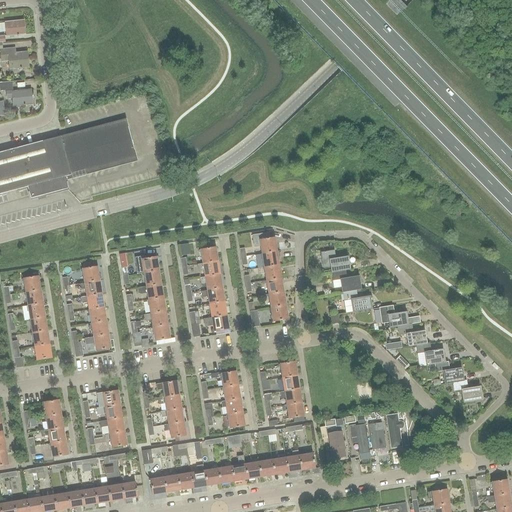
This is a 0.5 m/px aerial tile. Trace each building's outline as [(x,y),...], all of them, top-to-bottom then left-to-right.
[(6,37),(26,35),(24,20),(5,22),(6,37)] [(10,69),(29,67),(27,52),(15,53),(15,48),(1,50),(2,62),(9,61),(10,69)] [(13,106),(32,104),(31,90),(13,92),(12,82),(0,82),(0,85),(0,91),(6,91),(7,99),(13,98),(13,106)] [(65,177),(136,158),(126,119),(0,152),(0,194),(28,187),(31,198),(68,188),(65,177)] [(262,254),(277,251),(275,237),(270,238),(269,233),(252,236),(254,248),(261,247),(262,254)] [(187,243),(180,245),(181,251),(181,253),(189,251),(188,243),(187,243)] [(218,261),(216,247),(200,250),(203,264),(218,261)] [(350,270),(348,256),(336,258),(335,250),(321,252),(323,268),(330,267),(331,273),(332,273),(346,270),(350,270)] [(280,265),(277,251),(262,254),(264,267),(280,265)] [(160,271),(157,257),(143,259),(142,256),(135,257),(136,268),(143,266),(144,273),(160,271)] [(221,274),(218,261),(203,264),(205,277),(221,274)] [(282,278),(280,265),(264,267),(266,281),(282,278)] [(100,280),(98,266),(82,269),(85,283),(100,280)] [(309,266),(309,276),(318,276),(318,272),(312,266),(309,266)] [(361,290),(359,276),(347,278),(346,270),(332,273),(334,288),(341,287),(342,293),(343,293),(356,290),(361,290)] [(162,284),(160,271),(144,273),(146,287),(162,284)] [(223,288),(221,274),(205,277),(200,278),(201,284),(206,283),(207,291),(223,288)] [(41,290),(39,276),(23,279),(26,292),(26,293),(41,290)] [(284,292),(282,278),(266,281),(268,294),(284,292)] [(102,294),(100,280),(85,283),(87,296),(102,294)] [(164,298),(162,284),(146,287),(139,288),(140,294),(147,293),(148,300),(164,298)] [(225,302),(223,288),(207,291),(202,291),(203,297),(208,296),(209,304),(225,302)] [(44,304),(41,290),(26,293),(26,292),(19,293),(20,299),(26,298),(28,306),(44,304)] [(370,296),(358,298),(356,290),(343,293),(344,301),(351,300),(353,313),(372,310),(370,296)] [(286,305),(284,292),(268,294),(271,308),(286,305)] [(105,307),(102,294),(87,296),(81,297),(82,303),(88,302),(89,310),(105,307)] [(166,311),(164,298),(148,300),(150,314),(166,311)] [(227,315),(225,302),(209,304),(211,318),(227,315)] [(46,317),(44,304),(28,306),(30,320),(46,317)] [(289,319),(286,305),(271,308),(273,322),(289,319)] [(379,308),(380,316),(382,324),(389,323),(389,328),(398,327),(409,325),(406,312),(394,314),(393,306),(379,308)] [(107,321),(105,307),(89,310),(91,323),(107,321)] [(255,310),(250,311),(252,327),(260,326),(257,310),(255,310)] [(168,325),(166,311),(150,314),(144,315),(145,321),(151,320),(153,327),(168,325)] [(229,329),(227,315),(211,318),(214,331),(229,329)] [(48,331),(46,317),(30,320),(32,333),(48,331)] [(201,336),(198,324),(196,324),(196,320),(191,321),(194,338),(201,336)] [(109,334),(107,321),(91,323),(93,337),(109,334)] [(411,324),(409,325),(398,327),(399,335),(406,334),(408,347),(416,346),(427,344),(427,343),(425,330),(413,332),(411,324)] [(171,339),(168,325),(153,327),(155,341),(171,339)] [(142,346),(140,333),(137,333),(137,330),(132,331),(134,347),(142,346)] [(50,344),(48,331),(32,333),(34,347),(50,344)] [(96,351),(111,348),(109,334),(93,337),(85,338),(86,345),(94,343),(96,351)] [(78,343),(78,340),(73,340),(75,357),(82,355),(80,343),(78,343)] [(430,343),(427,343),(427,344),(416,346),(417,354),(424,353),(426,366),(434,364),(445,362),(443,349),(431,351),(430,343)] [(52,358),(50,344),(34,347),(37,360),(52,358)] [(409,365),(405,361),(401,365),(405,370),(409,365)] [(296,362),(280,364),(282,378),(298,375),(296,362)] [(448,362),(445,362),(434,364),(436,372),(443,371),(445,384),(453,383),(464,381),(462,368),(450,370),(448,362)] [(236,371),(221,374),(223,388),(239,385),(236,371)] [(300,389),(298,375),(282,378),(284,391),(300,389)] [(266,381),(261,381),(263,390),(267,389),(270,388),(269,380),(266,381)] [(467,380),(464,381),(453,383),(454,391),(461,390),(463,403),(482,400),(480,386),(468,388),(467,380)] [(180,395),(178,381),(156,384),(157,391),(163,390),(164,397),(180,395)] [(241,399),(239,385),(223,388),(225,401),(241,399)] [(302,402),(300,389),(284,391),(284,392),(280,392),(281,399),(285,398),(286,405),(302,402)] [(118,390),(96,394),(98,402),(104,401),(105,407),(121,404),(118,390)] [(271,407),(270,401),(272,400),(271,394),(264,395),(266,408),(271,407)] [(182,408),(180,395),(164,397),(166,411),(182,408)] [(243,412),(241,399),(225,401),(221,402),(222,408),(226,407),(227,415),(243,412)] [(62,414),(59,400),(44,403),(46,417),(62,414)] [(304,416),(302,402),(286,405),(289,419),(304,416)] [(214,417),(212,403),(204,404),(207,418),(214,417)] [(123,418),(121,404),(105,407),(107,420),(123,418)] [(409,407),(403,408),(405,418),(406,423),(412,422),(409,407)] [(184,422),(182,408),(166,411),(169,424),(184,422)] [(397,409),(399,419),(405,418),(403,408),(397,409)] [(245,426),(243,412),(227,415),(228,417),(223,417),(225,427),(229,426),(230,428),(245,426)] [(364,414),(365,421),(375,419),(374,413),(364,414)] [(64,427),(62,414),(46,417),(48,430),(64,427)] [(386,417),(391,444),(402,442),(398,415),(386,417)] [(125,431),(123,418),(107,420),(99,422),(100,428),(108,426),(109,434),(125,431)] [(185,422),(169,425),(171,437),(187,435),(185,422)] [(369,425),(373,451),(381,450),(376,423),(369,425)] [(355,427),(359,454),(369,452),(365,426),(355,427)] [(66,441),(64,427),(48,430),(40,431),(41,437),(49,436),(50,444),(66,441)] [(127,445),(125,431),(109,434),(104,435),(105,441),(110,440),(112,448),(127,445)] [(329,435),(333,459),(347,456),(343,433),(329,435)] [(68,455),(66,441),(50,444),(53,457),(68,455)] [(192,448),(195,447),(194,442),(186,444),(187,449),(188,453),(193,452),(192,448)] [(152,465),(151,455),(150,450),(142,451),(144,466),(152,465)] [(0,465),(9,465),(7,451),(0,451),(0,465)] [(315,468),(313,453),(299,456),(301,471),(315,468)] [(247,479),(245,464),(244,464),(243,456),(238,457),(239,465),(231,466),(233,482),(247,479)] [(272,460),(271,456),(265,457),(266,461),(258,462),(261,477),(274,475),(272,460)] [(301,471),(299,456),(285,458),(288,473),(301,471)] [(261,477),(258,462),(257,458),(252,459),(253,463),(245,464),(247,479),(261,477)] [(285,458),(272,460),(274,475),(288,473),(285,458)] [(231,466),(231,462),(225,463),(225,467),(218,469),(220,484),(233,482),(231,466)] [(191,473),(190,469),(184,470),(185,474),(177,475),(179,490),(193,488),(191,473)] [(220,484),(218,469),(204,471),(206,486),(220,484)] [(16,482),(15,477),(17,476),(17,471),(8,473),(10,483),(16,482)] [(206,486),(204,471),(191,473),(193,488),(206,486)] [(10,483),(8,473),(0,474),(0,475),(1,479),(9,478),(9,480),(10,483)] [(179,490),(177,475),(163,477),(166,492),(179,490)] [(166,492),(163,477),(150,480),(152,495),(166,492)] [(478,499),(474,480),(469,480),(472,499),(478,499)] [(510,493),(508,480),(492,482),(494,496),(510,493)] [(138,497),(135,482),(121,484),(124,499),(138,497)] [(94,489),(95,489),(94,484),(87,485),(88,490),(81,491),(83,506),(97,504),(94,489)] [(124,499),(121,484),(108,486),(110,502),(124,499)] [(110,502),(108,486),(95,489),(94,489),(97,504),(110,502)] [(450,503),(447,489),(427,493),(428,499),(433,498),(434,506),(450,503)] [(54,495),(53,491),(47,492),(48,496),(40,497),(42,511),(46,511),(56,510),(54,495)] [(83,506),(81,491),(67,493),(70,508),(83,506)] [(67,493),(54,495),(56,510),(70,508),(67,493)] [(511,506),(510,493),(494,496),(487,497),(488,503),(495,502),(496,509),(511,506)] [(42,511),(40,497),(27,500),(28,511),(42,511)] [(28,511),(27,500),(13,502),(14,511),(28,511)] [(14,511),(13,502),(0,504),(0,511),(14,511)] [(407,511),(406,503),(388,505),(389,510),(397,509),(399,511),(407,511)] [(451,511),(450,503),(434,506),(430,506),(430,507),(419,509),(419,511),(433,511),(435,511),(434,511),(451,511)]
